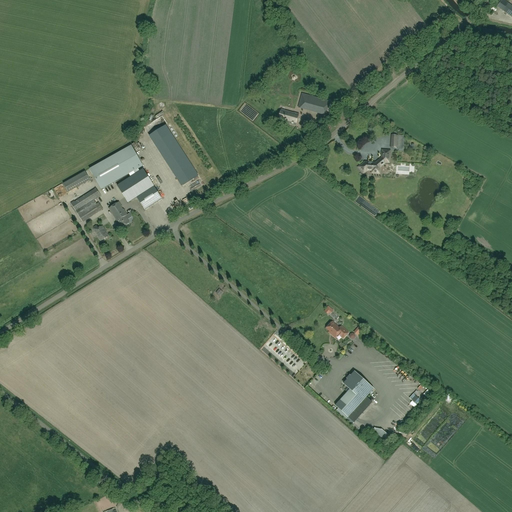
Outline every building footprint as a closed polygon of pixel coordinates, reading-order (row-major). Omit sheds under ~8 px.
[(511,6),(508,4),(503,11),(511,17),(511,15),(511,6)] [(307,110),(313,111),(325,115),(329,101),(303,94),(301,101),(300,101),(299,108),(303,109),(307,110)] [(281,110),(278,121),(296,125),(299,114),(294,113),(294,114),(284,111),(284,110),(281,110)] [(166,125),(151,135),(156,144),(171,134),(166,125)] [(391,145),(391,148),(397,148),(403,149),(404,136),(398,136),(392,135),(392,139),(391,145)] [(128,202),(137,197),(145,210),(162,199),(143,169),(135,174),(134,172),(143,166),(131,146),(90,169),(101,190),(129,174),(131,177),(118,186),(128,202)] [(358,167),(363,173),(367,170),(372,170),(372,173),(379,173),(379,168),(378,168),(378,165),(381,163),(382,164),(382,165),(386,162),(389,162),(390,151),(382,150),(382,158),(376,163),(368,162),(367,163),(365,163),(365,162),(360,166),(360,165),(358,167)] [(63,181),(67,190),(91,180),(86,170),(63,181)] [(82,208),(101,196),(96,188),(95,188),(96,189),(75,202),(74,201),(71,204),(83,222),(103,209),(99,203),(84,212),(82,208)] [(129,223),(125,216),(127,215),(119,202),(109,208),(117,220),(122,227),(129,223)] [(101,241),(108,236),(105,231),(102,226),(95,231),(101,241)] [(341,326),(339,328),(332,322),(330,325),(328,325),(327,326),(328,327),(327,328),(332,333),(332,335),(335,338),(339,334),(343,338),(349,332),(341,326)] [(344,384),(350,390),(336,406),(339,409),(337,410),(344,416),(345,414),(349,417),(374,389),(355,372),(351,377),(350,376),(347,379),(348,380),(344,384)] [(409,396),(414,401),(418,396),(413,392),(409,396)] [(376,430),(372,434),(384,444),(389,437),(382,430),(376,430)]
